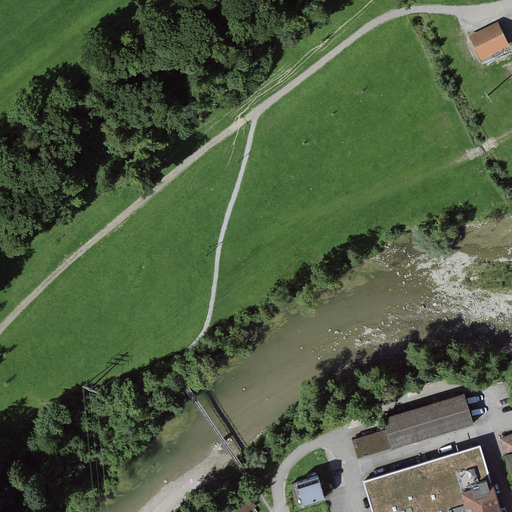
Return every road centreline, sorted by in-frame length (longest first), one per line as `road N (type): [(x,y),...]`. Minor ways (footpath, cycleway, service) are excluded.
road 1 (track): [(0,331),(52,277),(256,111)]
road 2 (track): [(256,111),(386,15),(406,10)]
